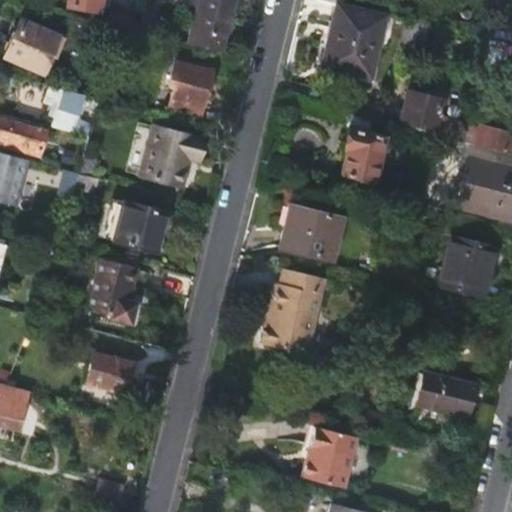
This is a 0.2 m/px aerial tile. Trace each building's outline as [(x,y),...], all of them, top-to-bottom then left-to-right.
[(219,48),(231,0),(200,0),(191,40),(219,48)] [(336,5),(331,23),(336,25),(326,67),(368,77),(383,16),(336,5)] [(113,11),(109,22),(121,25),(135,29),(139,19),(113,11)] [(430,16),(406,11),(399,43),(422,47),(430,16)] [(55,36),(21,21),(6,57),(40,71),(55,36)] [(321,65),(326,67),(336,25),(331,23),(321,65)] [(212,68),(176,59),(171,80),(175,82),(168,112),(199,119),(212,68)] [(57,85),(45,122),(53,124),(66,88),(57,85)] [(72,129),(85,92),(77,90),(66,88),(53,124),(72,129)] [(406,91),(398,124),(433,133),(465,141),(469,124),(437,116),(440,99),(406,91)] [(0,116),(0,137),(5,139),(5,143),(40,152),(46,129),(0,116)] [(92,123),(76,117),(72,129),(89,133),(92,123)] [(197,159),(202,137),(151,124),(140,172),(178,181),(185,156),(197,159)] [(509,152),(511,138),(511,132),(478,124),(477,126),(469,124),(465,141),(509,152)] [(341,170),(373,178),(384,134),(349,125),(344,146),(346,147),(341,170)] [(28,157),(0,150),(0,199),(17,203),(28,157)] [(91,157),(83,154),(78,170),(88,172),(91,157)] [(458,206),(511,219),(511,167),(470,157),(458,206)] [(98,190),(101,176),(88,172),(78,170),(77,170),(74,184),(98,190)] [(281,172),(278,188),(309,195),(312,180),(281,172)] [(103,233),(156,247),(165,208),(112,193),(103,233)] [(276,247),(327,259),(338,216),(287,203),(276,247)] [(438,282),(482,292),(493,247),(449,236),(438,282)] [(137,261),(100,251),(99,256),(136,265),(137,261)] [(128,299),(136,265),(99,256),(86,307),(109,313),(108,317),(130,322),(135,301),(128,299)] [(326,277),(283,267),(279,282),(276,282),(262,342),(308,353),(326,277)] [(105,386),(123,390),(130,367),(132,367),(134,360),(114,354),(105,386)] [(416,403),(464,414),(472,386),(423,375),(416,403)] [(0,423),(24,429),(34,391),(0,381),(0,423)] [(301,476),(343,487),(355,437),(314,428),(301,476)]
